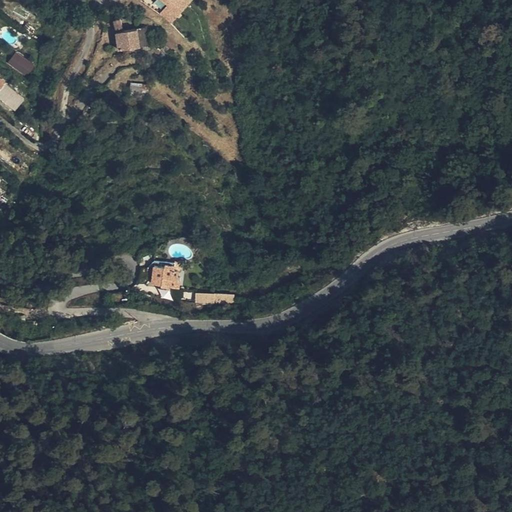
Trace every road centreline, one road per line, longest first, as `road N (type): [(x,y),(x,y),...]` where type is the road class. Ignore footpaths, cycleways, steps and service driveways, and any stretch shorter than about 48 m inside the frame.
road 1 (tertiary): [(511,217),(386,246),(279,323),(160,328)]
road 2 (residential): [(160,328),(156,317),(133,311),(70,314),(57,306),(67,294),(128,281),(131,264),(118,255),(18,286),(0,282)]
road 3 (tertiary): [(160,328),(40,351),(0,345)]
